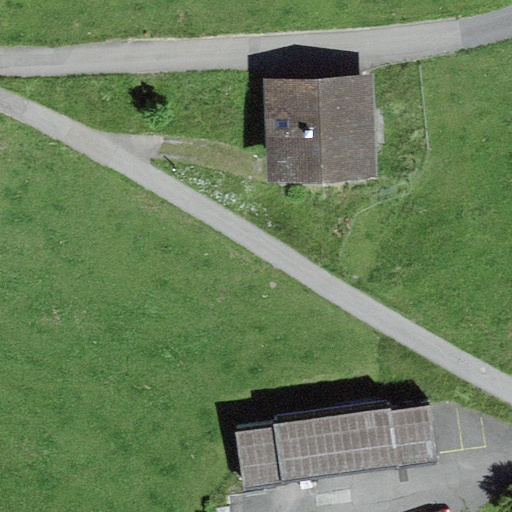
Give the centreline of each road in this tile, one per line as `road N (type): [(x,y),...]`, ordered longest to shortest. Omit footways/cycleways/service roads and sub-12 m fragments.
road 1 (track): [(0,99),(51,120),(511,392)]
road 2 (track): [(511,20),(370,49),(0,71)]
